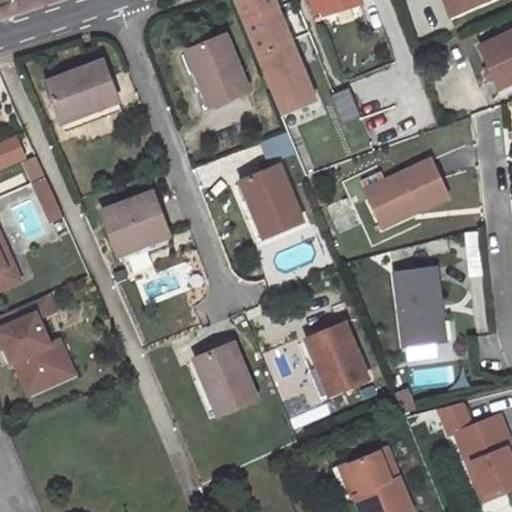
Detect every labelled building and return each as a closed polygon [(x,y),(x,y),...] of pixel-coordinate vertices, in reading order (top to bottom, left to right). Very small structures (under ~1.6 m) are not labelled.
[(275,0),(236,0),(285,114),(316,101),(275,0)] [(323,9),(324,12),(361,1),(360,0),(320,0),(321,2),(323,9)] [(446,0),(454,18),(465,12),(460,0),(446,0)] [(460,0),(465,12),(483,4),(481,0),(460,0)] [(323,9),(321,2),(312,5),(314,12),(323,9)] [(511,31),(482,45),(490,63),(485,74),(511,84),(511,31)] [(199,69),(215,107),(249,93),(225,35),(187,51),(195,70),(199,69)] [(77,111),(116,96),(103,61),(45,83),(60,123),(79,116),(77,111)] [(189,73),(205,112),(215,107),(199,69),(195,70),(189,73)] [(351,87),(332,95),(343,121),(361,113),(351,87)] [(83,125),(121,110),(116,96),(77,111),(79,116),(83,125)] [(285,133),(262,141),(269,161),(292,153),(285,133)] [(45,177),(35,156),(24,161),(33,182),(45,177)] [(380,227),(444,198),(427,161),(381,182),(386,191),(367,199),(380,227)] [(253,198),(269,237),(303,223),(279,165),(241,181),(249,200),(253,198)] [(45,177),(33,182),(45,208),(57,203),(45,177)] [(367,199),(386,191),(381,182),(363,190),(367,199)] [(116,250),(147,238),(149,243),(168,236),(152,192),(101,210),(116,250)] [(269,237),(253,198),(249,200),(242,203),(258,241),(269,237)] [(120,261),(151,249),(149,243),(147,238),(116,250),(120,261)] [(0,287),(1,287),(0,284),(0,268),(11,264),(0,239),(0,287)] [(11,264),(0,268),(0,284),(1,287),(17,280),(11,264)] [(393,272),(402,345),(436,341),(431,302),(438,301),(434,267),(393,272)] [(23,317),(0,327),(0,346),(4,345),(11,361),(13,360),(28,393),(66,376),(50,341),(49,342),(36,312),(53,304),(48,294),(18,307),(23,317)] [(431,302),(436,341),(444,340),(438,301),(431,302)] [(368,379),(345,324),(308,340),(315,357),(320,355),(335,393),(368,379)] [(58,338),(50,341),(66,376),(74,373),(58,338)] [(208,374),(224,412),(258,397),(234,341),(196,357),(204,376),(208,374)] [(306,360),(322,398),(335,393),(320,355),(315,357),(306,360)] [(195,380),(211,418),(224,412),(208,374),(204,376),(195,380)] [(408,391),(397,395),(405,412),(415,410),(408,391)] [(456,431),(454,431),(467,463),(473,461),(487,495),(501,490),(507,493),(511,490),(511,458),(507,447),(511,445),(498,414),(470,425),(467,418),(453,423),(456,431)] [(386,447),(347,462),(347,461),(333,466),(345,497),(354,494),(361,511),(410,511),(413,511),(386,447)]
